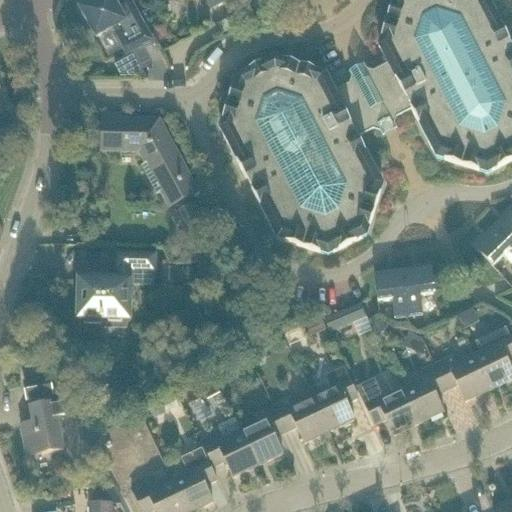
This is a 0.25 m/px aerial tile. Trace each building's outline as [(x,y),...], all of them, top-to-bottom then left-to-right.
[(100,0),(80,11),(95,40),(112,31),(126,56),(150,43),(126,1),(115,7),(110,0),(100,0)] [(204,0),(211,10),(227,1),(226,0),(204,0)] [(393,0),(392,7),(391,7),(380,41),(381,42),(378,50),(381,54),(380,55),(387,69),(334,96),(324,77),(273,61),(268,64),(268,63),(240,78),(240,79),(235,81),(232,89),(221,124),(219,132),(221,137),(229,153),(229,152),(236,165),(235,165),(245,183),(245,182),(251,193),(250,193),(259,211),(266,223),(274,239),(284,246),(319,257),(327,259),(332,257),(360,243),(360,242),(365,240),(368,232),(379,197),(381,189),(379,184),(371,168),(364,156),(365,156),(356,140),(410,112),(418,128),(419,128),(425,140),(425,141),(433,156),(436,161),(444,163),(443,164),(478,175),(478,174),(486,177),(491,175),(511,164),(511,52),(509,46),(485,0),(393,0)] [(242,27),(236,16),(217,27),(223,36),(242,27)] [(116,68),(123,81),(147,80),(134,58),(116,68)] [(160,194),(168,210),(194,196),(156,125),(118,124),(118,118),(102,118),(102,154),(139,155),(144,165),(141,167),(156,196),(160,194)] [(511,212),(493,232),(511,250),(511,212)] [(199,217),(185,225),(193,238),(206,230),(199,217)] [(511,271),(511,250),(493,232),(472,253),(492,272),(502,261),(511,271)] [(82,285),(83,283),(81,283),(81,294),(79,294),(79,299),(75,299),(74,316),(79,316),(78,320),(80,320),(80,322),(84,322),(84,326),(101,326),(101,321),(129,321),(130,319),(128,319),(128,317),(129,317),(129,306),(128,306),(128,304),(133,305),(133,303),(132,303),(132,287),(151,288),(151,289),(153,289),(153,274),(155,274),(155,257),(153,257),(153,258),(122,257),(122,256),(121,256),(118,279),(90,278),(90,280),(90,285),(82,285)] [(402,276),(408,322),(421,320),(419,301),(434,299),(431,272),(402,276)] [(394,324),(408,322),(402,276),(373,280),(377,306),(391,304),(394,324)] [(452,329),(466,326),(463,312),(449,315),(452,329)] [(341,316),(324,323),(329,335),(346,328),(341,316)] [(309,339),(323,333),(319,324),(305,330),(309,339)] [(379,324),(371,333),(379,339),(387,330),(379,324)] [(474,360),(473,360),(489,395),(511,383),(511,377),(507,366),(511,363),(511,339),(508,341),(504,332),(476,345),(481,356),(474,360)] [(462,340),(456,344),(460,351),(466,348),(462,340)] [(250,360),(257,374),(269,369),(262,355),(250,360)] [(473,360),(457,367),(453,360),(433,369),(445,395),(456,390),(464,407),(489,395),(473,360)] [(253,375),(247,362),(235,368),(241,381),(253,375)] [(345,369),(327,378),(333,392),(311,402),(328,437),(354,425),(340,396),(354,389),(345,369)] [(434,400),(445,395),(433,369),(422,375),(425,383),(401,395),(418,429),(442,417),(434,400)] [(147,379),(144,381),(147,387),(150,385),(163,378),(159,370),(146,377),(147,379)] [(29,405),(53,400),(49,380),(26,385),(29,405)] [(200,387),(207,400),(218,395),(211,381),(200,387)] [(376,383),(357,391),(366,409),(375,429),(385,425),(393,441),(418,429),(401,395),(385,402),(376,383)] [(304,449),(328,437),(311,402),(287,414),(283,406),(272,411),(285,438),(296,432),(304,449)] [(25,461),(31,460),(60,455),(54,424),(64,422),(61,407),(29,413),(32,427),(20,430),(25,461)] [(160,407),(149,413),(153,421),(164,415),(160,407)] [(274,443),(285,438),(272,411),(260,417),(264,424),(240,436),(257,471),(282,459),(274,443)] [(232,483),(257,471),(240,436),(215,448),(211,440),(200,446),(203,451),(213,472),(224,466),(232,483)] [(108,469),(121,463),(113,446),(100,453),(108,469)] [(189,474),(170,483),(183,511),(201,511),(212,507),(204,490),(214,485),(210,475),(213,473),(213,472),(203,451),(182,460),(183,462),(189,474)] [(183,511),(170,483),(145,495),(141,487),(130,493),(138,511),(183,511)]
